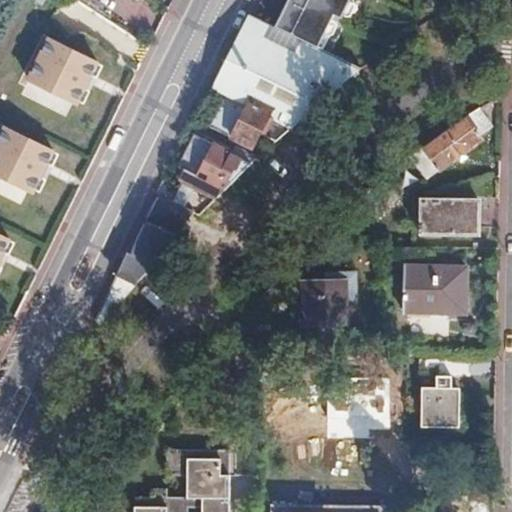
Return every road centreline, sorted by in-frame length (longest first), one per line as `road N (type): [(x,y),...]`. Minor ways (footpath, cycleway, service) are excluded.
road 1 (unclassified): [(0,495),(21,488),(208,269),(316,167),(411,88),(511,30)]
road 2 (tertiary): [(0,469),(230,11)]
road 3 (tertiary): [(206,0),(0,412)]
